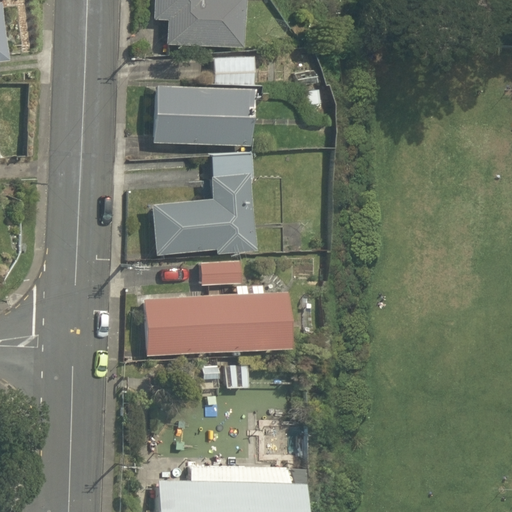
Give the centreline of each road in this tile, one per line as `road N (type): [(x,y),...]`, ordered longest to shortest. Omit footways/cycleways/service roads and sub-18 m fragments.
road 1 (tertiary): [(86,0),(72,344)]
road 2 (tertiary): [(72,344),(68,511)]
